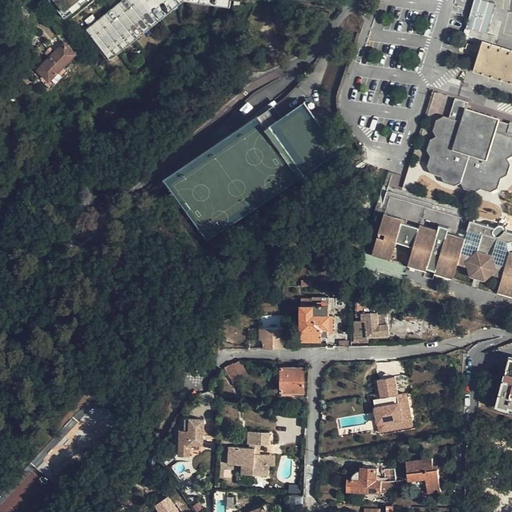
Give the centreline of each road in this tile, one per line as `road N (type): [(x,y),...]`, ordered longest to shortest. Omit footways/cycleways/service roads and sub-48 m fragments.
road 1 (residential): [(323,354),(231,354),(190,380),(155,459)]
road 2 (residential): [(464,511),(455,478),(470,374),(475,355),(510,334)]
road 3 (residential): [(510,334),(401,353),(323,354)]
road 4 (residential): [(323,354),(308,511)]
